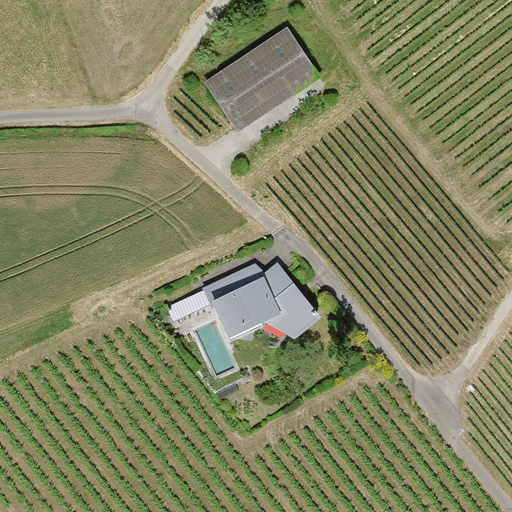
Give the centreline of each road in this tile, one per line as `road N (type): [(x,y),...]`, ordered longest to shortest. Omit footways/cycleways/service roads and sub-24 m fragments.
road 1 (track): [(142,113),(222,0)]
road 2 (track): [(431,409),(511,298)]
